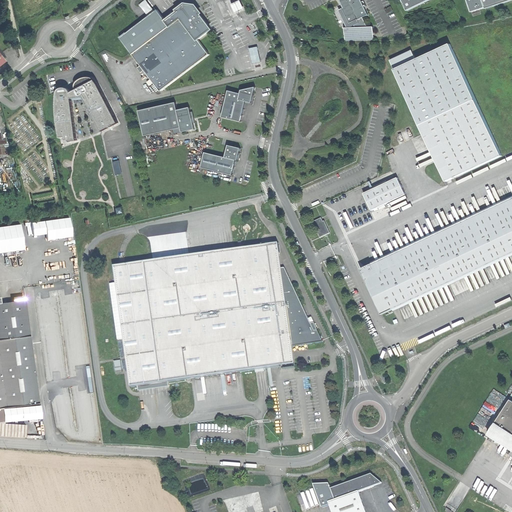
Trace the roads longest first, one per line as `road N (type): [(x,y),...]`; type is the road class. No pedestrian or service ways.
road 1 (tertiary): [(356,359),(273,174),(292,67),(267,0)]
road 2 (unclassified): [(320,455),(279,463),(0,443)]
road 3 (secondary): [(108,0),(0,86)]
road 4 (unclassified): [(407,391),(441,348),(511,313)]
road 5 (unknown): [(43,390),(21,261)]
